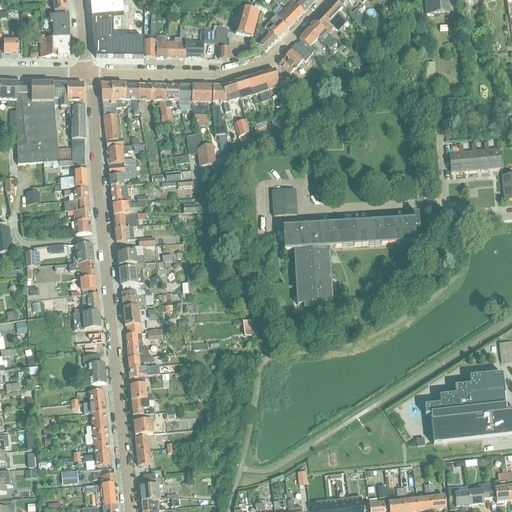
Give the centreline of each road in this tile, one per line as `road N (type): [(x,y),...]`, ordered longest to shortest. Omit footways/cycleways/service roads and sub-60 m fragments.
road 1 (residential): [(130,511),(88,74)]
road 2 (tertiary): [(88,74),(230,74),(266,61),(324,0)]
road 3 (residential): [(304,209),(443,205)]
road 4 (unknown): [(304,209),(299,181),(267,184),(263,216),(286,223)]
